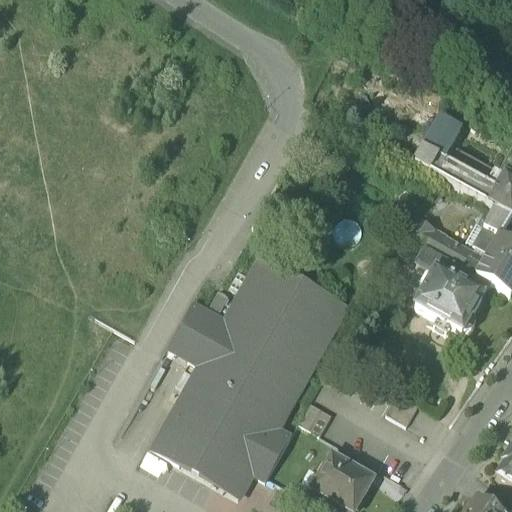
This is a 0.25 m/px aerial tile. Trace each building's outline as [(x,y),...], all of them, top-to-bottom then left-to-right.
[(442,32),(430,55),(473,79),(485,56),(442,32)] [(418,75),(430,55),(406,41),(395,62),(418,75)] [(414,169),(487,210),(496,196),(442,166),(459,136),(438,124),(414,169)] [(503,183),(496,196),(487,210),(494,214),(511,223),(511,220),(511,159),(510,159),(509,161),(510,161),(499,180),(503,183)] [(494,214),(482,234),(497,243),(499,244),(511,223),(494,214)] [(406,246),(424,256),(487,292),(509,304),(511,298),(511,251),(499,244),(497,243),(487,261),(479,275),(467,268),(471,261),(444,245),(446,242),(417,226),(406,246)] [(472,252),(487,261),(497,243),(482,234),(472,252)] [(416,270),(434,280),(435,278),(480,304),(487,292),(424,256),(416,270)] [(243,497),(252,482),(277,437),(345,316),(258,266),(223,327),(198,372),(150,456),(178,471),(183,462),(242,495),(243,495),(242,496),(243,497)] [(481,304),(480,304),(435,278),(434,280),(426,294),(425,294),(413,314),(460,340),(462,338),(465,338),(468,338),(470,336),(472,334),(473,330),(473,327),(472,323),(470,322),(481,304)] [(186,366),(198,372),(223,327),(193,310),(167,355),(174,359),(176,356),(188,363),(186,366)] [(385,420),(405,432),(417,412),(397,400),(385,420)] [(298,431),(319,442),(330,422),(310,410),(298,431)] [(289,444),(277,437),(252,482),(264,488),(267,484),(289,444)] [(511,449),(511,451),(501,468),(504,470),(495,482),(511,493),(511,449)] [(356,511),(372,486),(330,461),(319,482),(310,496),(324,504),(337,511),(356,511)] [(237,505),(242,495),(183,462),(178,471),(237,505)] [(299,489),(310,496),(319,482),(307,475),(299,489)] [(488,511),(475,503),(468,511),(488,511)]
